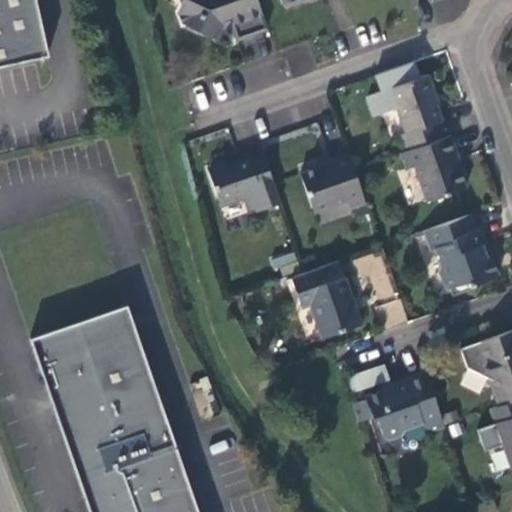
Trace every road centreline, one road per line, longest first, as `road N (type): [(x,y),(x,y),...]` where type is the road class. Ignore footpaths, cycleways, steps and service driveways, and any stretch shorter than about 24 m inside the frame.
road 1 (residential): [(471,8),(198,113)]
road 2 (residential): [(353,350),(511,298)]
road 3 (residential): [(511,138),(471,8)]
